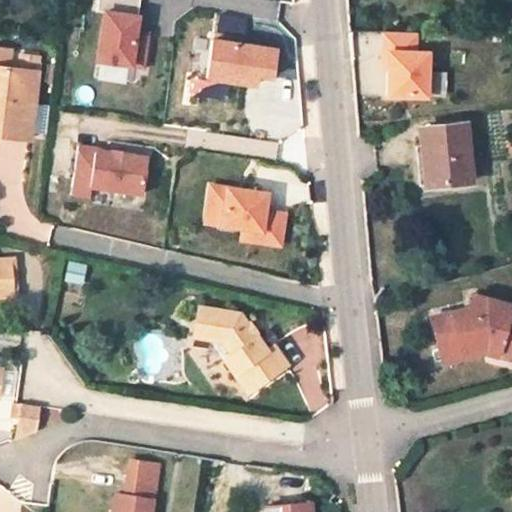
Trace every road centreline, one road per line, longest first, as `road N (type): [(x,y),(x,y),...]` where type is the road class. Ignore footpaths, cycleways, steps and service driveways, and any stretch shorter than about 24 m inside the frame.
road 1 (residential): [(373,511),(340,161)]
road 2 (residential): [(340,161),(170,134)]
road 3 (residential): [(340,161),(327,0)]
